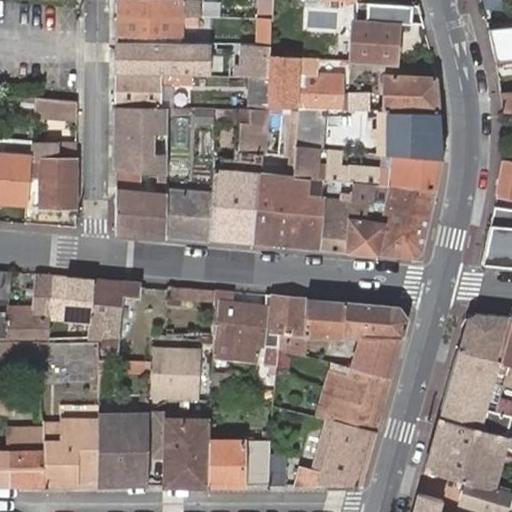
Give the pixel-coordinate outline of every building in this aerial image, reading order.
[(181,0),(116,0),(116,36),(180,36),(181,25),(198,25),(198,9),(181,8),(181,0)] [(303,1),(278,0),(271,0),(271,29),(291,29),(303,29),(303,1)] [(417,5),(371,4),(352,3),(349,63),(393,64),(395,22),(416,23),(417,5)] [(511,27),(490,31),(495,60),(511,58),(511,27)] [(270,61),(290,61),(291,29),(271,29),(270,44),(270,61)] [(116,73),(183,75),(212,75),(214,42),(180,42),(116,41),(116,73)] [(269,78),(270,61),(270,44),(240,43),(239,77),(269,78)] [(269,106),(298,107),(348,109),(348,103),(342,102),(342,75),(295,74),(295,61),(290,61),(270,61),(269,78),(269,106)] [(115,105),(158,107),(159,84),(182,84),(183,75),(116,73),(115,105)] [(380,110),(437,112),(434,77),(382,75),(380,110)] [(511,90),(500,91),(504,112),(511,112),(511,90)] [(348,92),(348,103),(348,109),(369,109),(369,93),(348,92)] [(36,106),(37,95),(20,95),(6,93),(5,103),(14,104),(36,106)] [(77,118),(77,99),(37,95),(36,106),(35,117),(46,119),(46,115),(77,118)] [(168,172),(169,107),(158,107),(115,105),(114,169),(141,171),(168,172)] [(210,239),(255,243),(261,173),(248,172),(250,110),(239,109),(238,129),(235,170),(214,168),(212,192),(210,239)] [(216,128),(238,129),(239,109),(216,109),(216,128)] [(261,173),(265,173),(266,111),(250,110),(248,172),(261,173)] [(439,116),(388,114),(387,153),(441,158),(441,138),(439,116)] [(0,198),(27,201),(31,154),(32,141),(33,140),(0,137),(0,198)] [(27,204),(76,206),(77,142),(32,141),(31,154),(27,201),(27,204)] [(434,189),(440,160),(391,155),(390,167),(379,166),(343,162),(343,165),(324,163),(323,170),(311,168),(313,146),(295,144),(291,175),(322,178),(354,181),(389,185),(434,189)] [(390,167),(391,155),(381,154),(379,166),(390,167)] [(511,161),(500,160),(495,194),(511,196),(511,161)] [(114,169),(114,194),(140,196),(141,171),(114,169)] [(322,178),(291,175),(265,173),(261,173),(255,243),(314,249),(322,178)] [(354,181),(322,178),(314,249),(346,252),(354,181)] [(346,252),(375,255),(389,185),(354,181),(346,252)] [(422,252),(434,189),(389,185),(375,255),(412,259),(422,252)] [(165,235),(210,239),(212,192),(166,190),(166,198),(165,235)] [(114,229),(165,235),(166,198),(140,196),(114,194),(114,229)] [(511,227),(490,225),(484,263),(511,265),(511,227)] [(9,272),(0,271),(0,340),(47,339),(48,317),(51,276),(35,274),(33,311),(7,308),(9,272)] [(92,280),(51,276),(48,317),(76,319),(75,338),(88,338),(92,280)] [(135,283),(92,280),(88,338),(101,337),(114,337),(118,294),(134,295),(135,283)] [(211,302),(212,290),(169,286),(168,299),(211,302)] [(218,321),(216,341),(263,345),(265,305),(235,303),(235,292),(212,290),(210,320),(218,321)] [(305,298),(271,295),(271,330),(267,365),(273,366),(273,373),(280,374),(280,370),(282,347),(284,333),(302,334),(303,327),(305,298)] [(345,302),(305,298),(303,327),(342,331),(345,302)] [(396,306),(345,302),(342,331),(360,333),(401,337),(405,320),(396,306)] [(467,319),(457,352),(498,362),(498,361),(511,319),(507,315),(478,313),(467,319)] [(511,319),(498,361),(511,365),(511,319)] [(300,352),(302,334),(284,333),(282,347),(294,350),(300,352)] [(389,378),(401,337),(360,333),(352,360),(334,353),(332,361),(389,378)] [(114,339),(114,338),(107,339),(101,338),(100,353),(112,354),(114,339)] [(94,341),(45,343),(45,362),(50,362),(50,378),(94,378),(94,341)] [(216,341),(213,341),(213,353),(261,357),(263,345),(216,341)] [(45,343),(0,344),(0,361),(14,362),(45,362),(45,343)] [(294,350),(282,347),(280,370),(292,371),(294,350)] [(199,349),(154,348),(153,394),(160,393),(160,385),(198,386),(199,349)] [(457,352),(438,420),(504,439),(510,420),(495,415),(506,373),(496,370),(498,362),(457,352)] [(150,362),(98,359),(97,372),(150,375),(150,362)] [(14,362),(0,361),(0,413),(13,413),(14,362)] [(330,408),(327,418),(339,421),(375,431),(389,378),(332,361),(329,371),(346,374),(337,410),(330,408)] [(228,372),(212,372),(212,392),(228,392),(228,372)] [(197,394),(198,386),(160,385),(160,393),(163,393),(197,394)] [(258,389),(256,403),(277,405),(278,391),(258,389)] [(98,478),(98,415),(98,407),(61,406),(61,422),(61,444),(44,444),(44,451),(44,486),(79,486),(79,478),(98,478)] [(98,486),(149,486),(149,482),(149,414),(98,415),(98,478),(98,486)] [(211,420),(157,418),(156,455),(167,455),(166,483),(184,484),(184,477),(209,478),(210,441),(211,420)] [(339,421),(327,418),(313,468),(325,471),(339,421)] [(438,420),(424,471),(457,481),(455,488),(467,491),(463,501),(497,511),(503,511),(509,493),(490,488),(503,447),(511,449),(511,511),(445,511),(436,509),(439,497),(418,491),(412,511),(511,511),(511,440),(504,439),(438,420)] [(44,428),(44,444),(61,444),(61,422),(45,421),(44,428)] [(360,485),(375,431),(339,421),(325,471),(313,468),(300,465),(294,485),(360,485)] [(0,451),(0,485),(44,486),(44,451),(44,444),(44,428),(13,428),(14,451),(0,451)] [(251,442),(246,485),(268,485),(272,453),(273,441),(252,439),(251,442)] [(209,478),(209,485),(246,485),(251,442),(210,441),(209,478)] [(272,453),(268,485),(285,485),(288,454),(272,453)] [(184,484),(209,485),(209,478),(184,477),(184,484)] [(79,486),(98,486),(98,478),(79,478),(79,486)]
